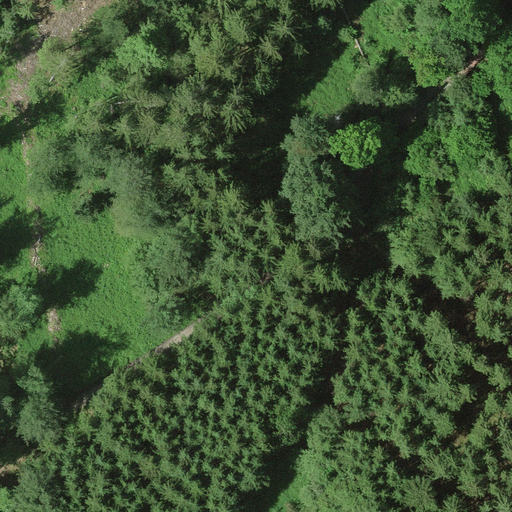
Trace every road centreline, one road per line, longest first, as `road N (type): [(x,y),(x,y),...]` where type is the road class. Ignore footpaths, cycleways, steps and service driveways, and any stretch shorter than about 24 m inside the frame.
road 1 (track): [(506,0),(277,263),(207,318)]
road 2 (track): [(207,318),(61,413),(0,442)]
